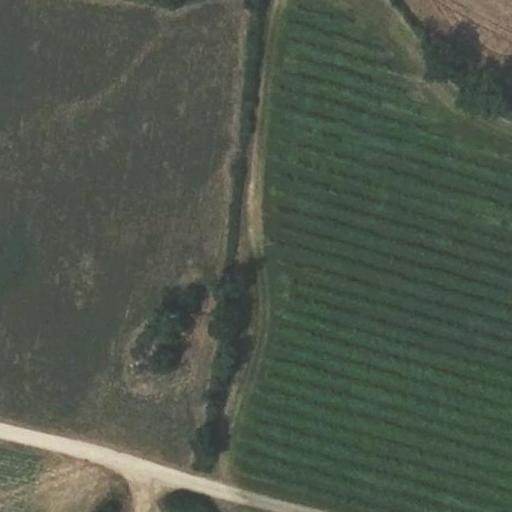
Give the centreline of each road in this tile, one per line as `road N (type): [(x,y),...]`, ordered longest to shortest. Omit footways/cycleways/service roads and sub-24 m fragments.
road 1 (track): [(282,0),(262,94),(253,206),(263,325),(221,489)]
road 2 (track): [(298,511),(0,431)]
